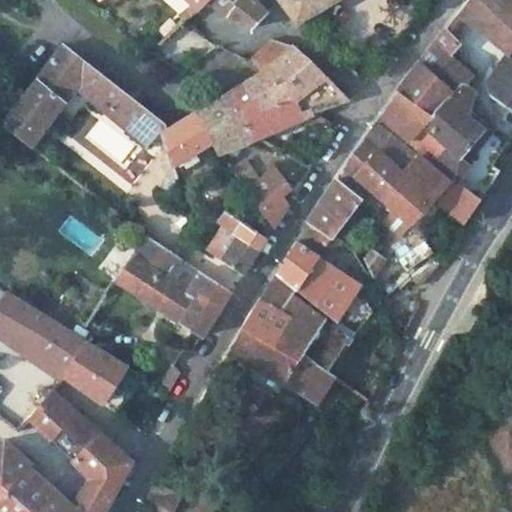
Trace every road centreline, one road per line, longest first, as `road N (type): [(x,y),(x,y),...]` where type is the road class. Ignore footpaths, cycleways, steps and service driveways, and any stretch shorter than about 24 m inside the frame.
road 1 (residential): [(118,511),(323,169),(449,0)]
road 2 (tertiary): [(511,196),(338,511)]
